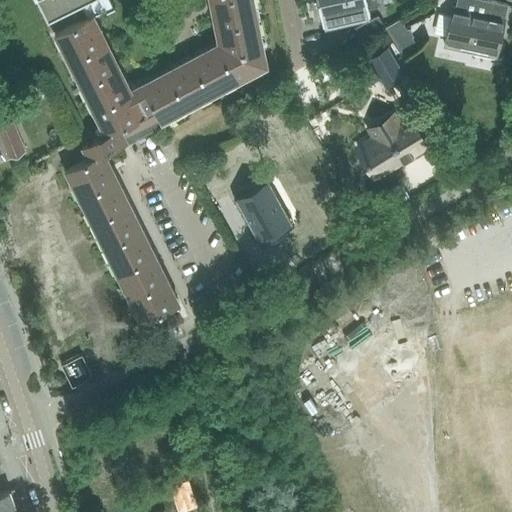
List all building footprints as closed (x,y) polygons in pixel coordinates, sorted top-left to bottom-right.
[(38,0),(48,19),(85,0),(38,0)] [(59,31),(55,33),(63,49),(105,133),(82,145),(88,158),(65,170),(140,321),(158,312),(175,304),(179,301),(112,166),(105,151),(119,144),(126,141),(127,143),(138,137),(137,135),(152,128),(161,124),(160,122),(267,65),(263,49),(253,0),(215,0),(223,39),(204,49),(130,88),(111,49),(96,19),(93,14),(59,31)] [(318,0),(324,26),(369,16),(367,8),(378,6),(376,0),(318,0)] [(438,13),(434,33),(446,35),(444,44),(466,49),(472,50),(472,52),(495,57),(497,47),(504,18),(506,5),(485,0),(456,0),(455,7),(452,7),(450,16),(438,13)] [(385,23),(379,12),(356,25),(362,36),(385,23)] [(385,27),(402,55),(417,45),(412,37),(413,36),(408,28),(407,29),(400,18),(385,27)] [(387,46),(338,76),(350,95),(379,78),(385,87),(405,75),(387,46)] [(4,98),(9,107),(32,94),(27,85),(4,98)] [(375,136),(367,141),(384,169),(401,159),(402,161),(412,155),(411,153),(426,145),(408,116),(398,122),(393,113),(370,128),(375,136)] [(0,123),(0,160),(24,151),(12,119),(0,123)] [(267,175),(233,194),(258,240),(293,220),(267,175)] [(169,487),(177,511),(179,511),(192,508),(183,483),(169,487)] [(0,511),(17,511),(10,489),(0,492),(0,511)]
